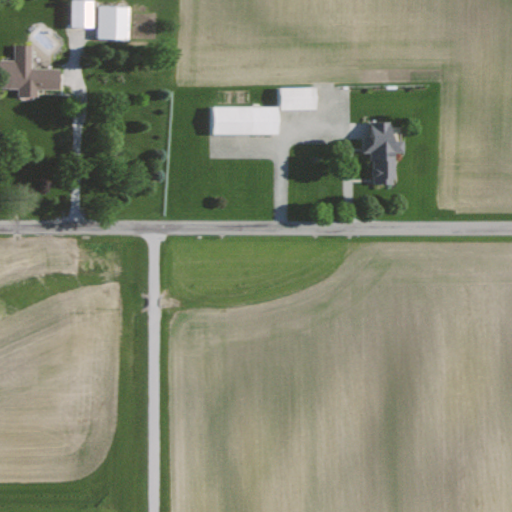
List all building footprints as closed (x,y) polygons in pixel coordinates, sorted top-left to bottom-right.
[(71,0),(71,27),(93,28),(93,0),(71,0)] [(128,39),(129,6),(98,6),(97,38),(128,39)] [(31,68),(31,44),(13,44),(13,59),(0,58),(0,87),(18,88),(18,96),(37,96),(37,89),(60,89),(60,68),(31,68)] [(316,87),(280,86),(280,107),(316,108),(316,87)] [(211,133),(279,132),(279,104),(211,105),(211,133)] [(392,120),(369,120),(369,135),(362,135),(362,151),(371,151),(371,182),(394,182),(393,151),(403,151),(403,140),(392,140),(392,120)]
